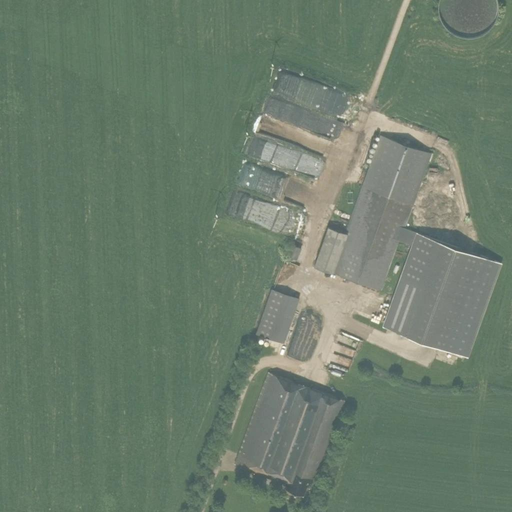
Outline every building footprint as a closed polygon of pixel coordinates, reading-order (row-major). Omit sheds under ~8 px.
[(269,99),(256,133),(328,159),(335,140),(271,117),(277,102),(269,99)] [(380,135),(346,233),(327,226),(313,266),(380,290),(398,239),(411,244),(382,325),(438,346),(468,357),(502,262),(415,232),(402,227),(429,152),(380,135)] [(511,211),(432,184),(415,232),(502,262),(511,232),(511,211)] [(300,247),(290,244),(286,256),(300,261),(301,256),(298,255),(300,247)] [(270,289),(255,333),(284,343),(299,298),(270,289)] [(295,436),(314,390),(267,373),(234,464),(280,481),(295,436)] [(344,401),(314,390),(295,436),(280,481),(286,483),(285,487),(302,494),(305,486),(309,487),(312,479),(315,480),(344,401)]
